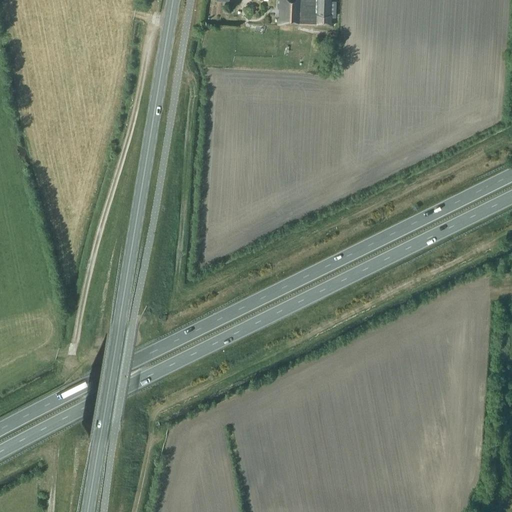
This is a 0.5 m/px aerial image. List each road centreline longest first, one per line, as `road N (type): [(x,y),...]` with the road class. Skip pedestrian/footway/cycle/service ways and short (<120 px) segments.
road 1 (trunk): [(0,452),(511,198)]
road 2 (trunk): [(511,175),(0,428)]
road 3 (tertiary): [(87,511),(173,0)]
